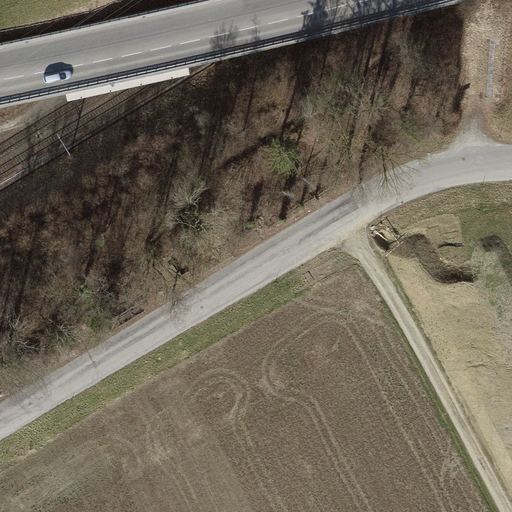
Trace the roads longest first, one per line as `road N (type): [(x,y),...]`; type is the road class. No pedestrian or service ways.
road 1 (residential): [(511,163),(416,179),(0,431)]
road 2 (primary): [(331,0),(0,77)]
road 3 (track): [(506,511),(351,218)]
